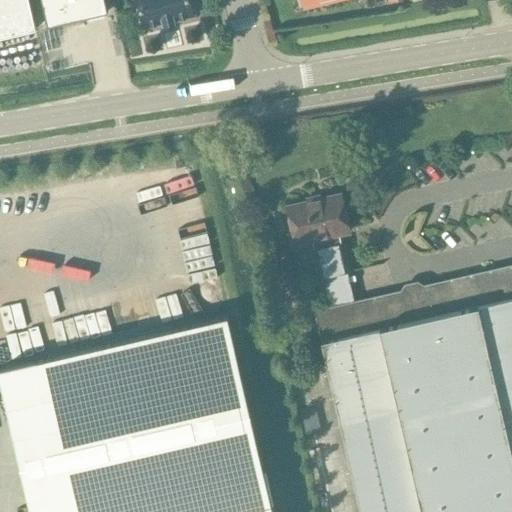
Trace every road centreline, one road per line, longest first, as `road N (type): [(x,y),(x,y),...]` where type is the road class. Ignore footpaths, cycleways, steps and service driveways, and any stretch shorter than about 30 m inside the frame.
road 1 (tertiary): [(255,84),(511,43)]
road 2 (tertiary): [(0,126),(255,84)]
